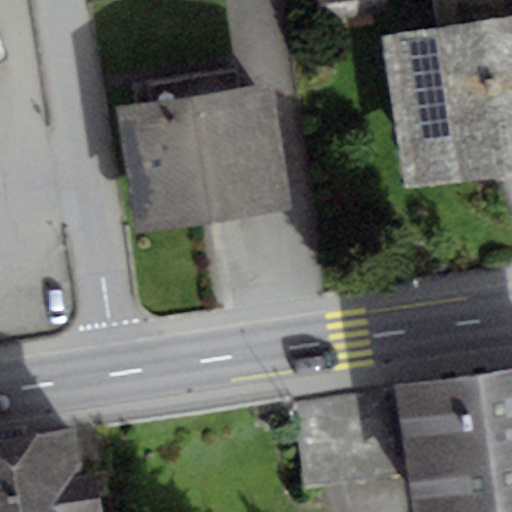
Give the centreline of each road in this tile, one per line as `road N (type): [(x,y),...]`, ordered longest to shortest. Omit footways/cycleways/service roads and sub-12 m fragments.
road 1 (primary): [(117,376),(511,318)]
road 2 (residential): [(117,376),(65,0)]
